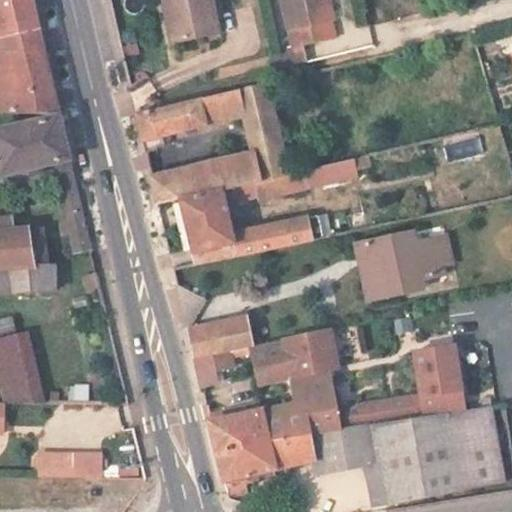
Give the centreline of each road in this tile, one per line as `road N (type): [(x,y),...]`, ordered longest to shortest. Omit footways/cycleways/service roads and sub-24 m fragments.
road 1 (primary): [(212,511),(138,230),(101,154)]
road 2 (primary): [(101,154),(106,231),(179,511)]
road 3 (unknown): [(386,261),(160,313)]
road 4 (primary): [(67,0),(101,154)]
